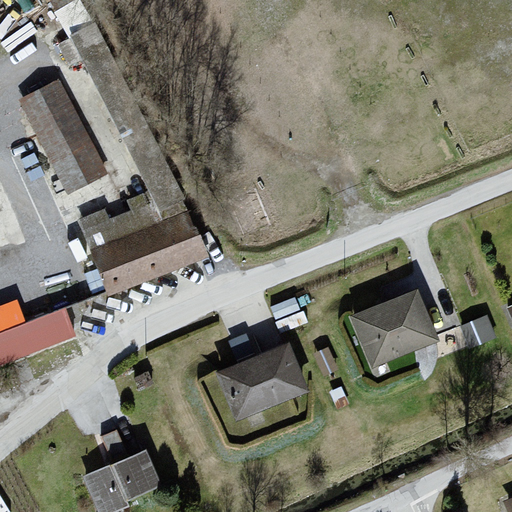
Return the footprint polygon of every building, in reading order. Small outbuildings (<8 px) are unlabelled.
[(59,83),(16,104),(63,198),(105,181),(59,83)] [(105,211),(74,223),(101,292),(199,257),(161,192),(123,205),(129,215),(110,222),(105,211)] [(410,294),(345,319),(366,368),(433,343),(410,294)] [(0,358),(76,333),(66,301),(25,314),(19,296),(0,302),(0,358)] [(282,346),(209,373),(232,423),(300,391),(282,346)] [(118,426),(101,431),(106,448),(123,444),(118,426)] [(140,452),(78,479),(92,511),(114,511),(122,509),(120,502),(158,488),(140,452)] [(511,511),(511,497),(499,503),(502,511),(511,511)]
